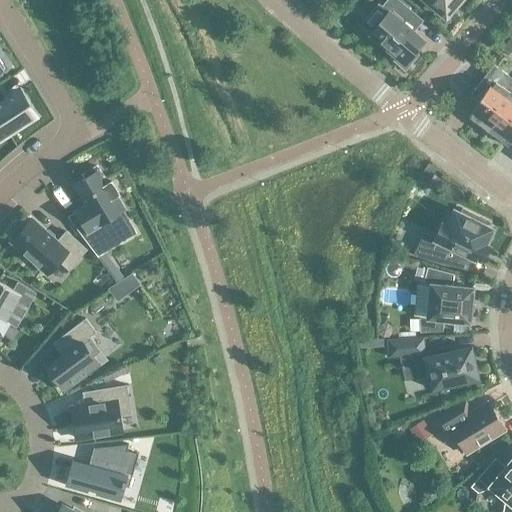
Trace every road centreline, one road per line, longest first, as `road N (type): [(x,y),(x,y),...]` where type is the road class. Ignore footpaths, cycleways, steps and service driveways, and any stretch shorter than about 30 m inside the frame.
road 1 (residential): [(0,5),(77,136),(0,196)]
road 2 (residential): [(0,506),(33,493),(40,441),(23,391),(0,369)]
road 3 (residential): [(271,0),(403,111)]
road 4 (residential): [(403,111),(503,0)]
road 5 (residential): [(403,111),(511,193)]
